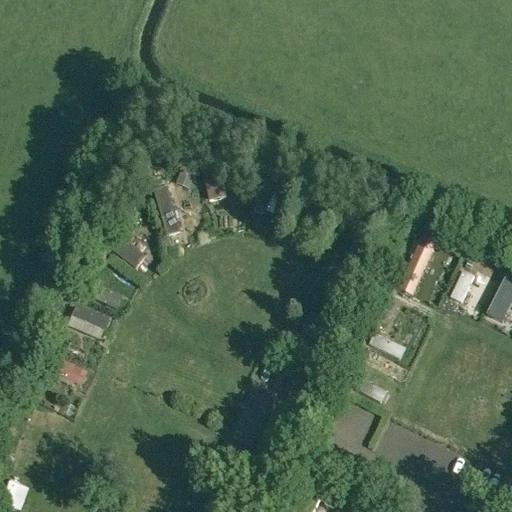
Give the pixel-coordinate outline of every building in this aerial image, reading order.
[(252,211),(266,216),(279,182),(266,177),(252,211)] [(174,203),(162,208),(176,239),(187,234),(174,203)] [(118,257),(141,275),(153,260),(131,242),(118,257)] [(400,292),(413,297),(434,250),(421,244),(400,292)] [(106,260),(97,252),(87,263),(96,271),(106,260)] [(506,328),(511,315),(511,285),(510,285),(491,320),(506,328)] [(390,388),(383,409),(400,415),(407,394),(390,388)] [(250,449),(264,421),(246,412),(232,440),(250,449)] [(361,478),(418,511),(442,511),(367,468),(361,478)]
